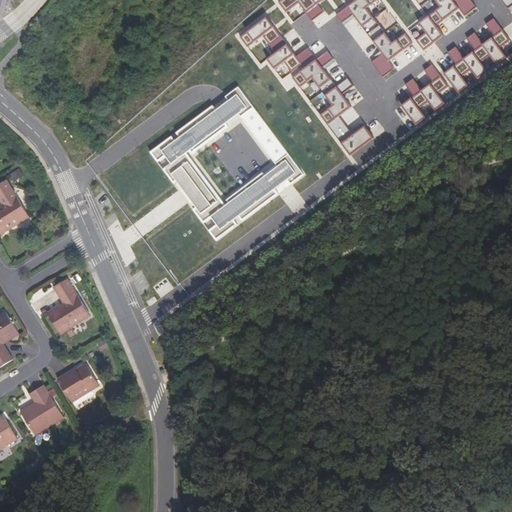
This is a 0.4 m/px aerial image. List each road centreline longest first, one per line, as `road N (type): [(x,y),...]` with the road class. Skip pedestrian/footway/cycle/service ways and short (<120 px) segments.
road 1 (residential): [(165,511),(159,396),(95,242)]
road 2 (residential): [(0,104),(48,153),(84,232)]
road 3 (residential): [(0,387),(42,360),(45,348),(15,291)]
